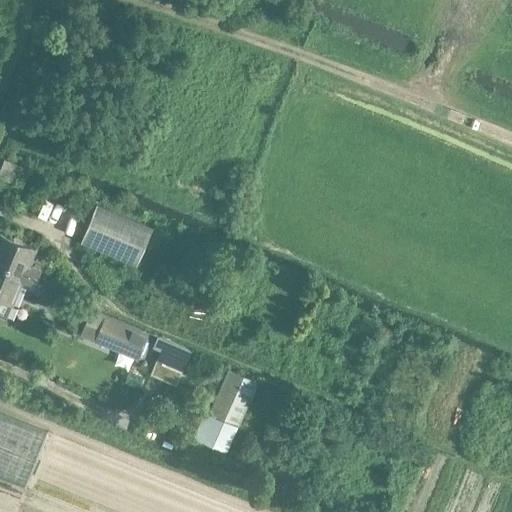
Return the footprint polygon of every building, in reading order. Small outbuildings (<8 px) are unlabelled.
[(4,159),(0,169),(0,177),(19,185),(26,169),(4,159)] [(81,242),(137,265),(152,227),(97,204),(81,242)] [(0,266),(36,282),(41,270),(29,265),(35,249),(0,234),(0,266)] [(0,314),(5,317),(10,304),(12,305),(21,284),(32,289),(36,282),(0,266),(0,314)] [(148,335),(106,317),(96,338),(139,357),(148,335)] [(153,344),(161,347),(157,359),(182,369),(192,347),(158,333),(153,344)] [(194,436),(214,445),(226,450),(237,424),(257,381),(229,370),(210,412),(206,410),(194,436)] [(0,409),(0,475),(25,485),(47,427),(0,409)]
